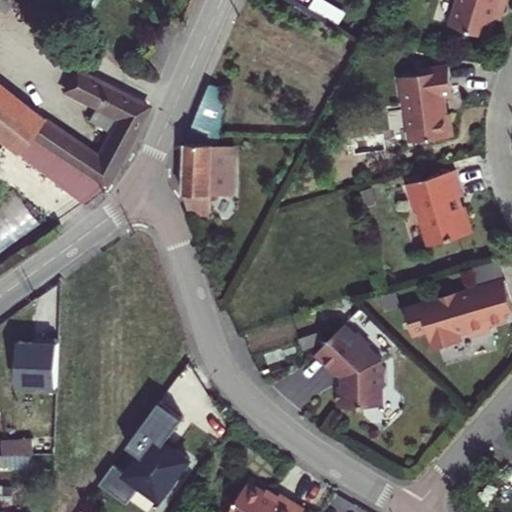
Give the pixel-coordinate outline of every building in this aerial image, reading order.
[(5,0),(46,33),(56,21),(29,0),(5,0)] [(325,0),(317,13),(346,31),(354,18),(325,0)] [(458,0),(450,26),(489,38),(499,6),(504,8),(506,0),(458,0)] [(410,140),(453,136),(450,113),(446,114),(444,97),(453,96),(449,66),(423,69),(424,73),(402,76),(410,140)] [(76,69),(64,90),(96,107),(88,118),(110,130),(98,154),(44,119),(26,105),(22,110),(0,92),(0,135),(85,203),(105,186),(148,105),(76,69)] [(0,84),(0,92),(22,110),(26,105),(0,84)] [(189,213),(210,214),(213,145),(218,145),(223,89),(210,85),(186,144),(184,194),(189,213)] [(463,195),(455,169),(406,184),(414,211),(421,215),(430,245),(472,232),(464,206),(460,207),(457,197),(463,195)] [(0,249),(42,220),(20,189),(0,203),(0,249)] [(475,264),(479,281),(507,273),(502,256),(475,264)] [(511,310),(511,301),(506,280),(406,309),(409,319),(407,320),(408,326),(410,325),(413,335),(429,330),(433,344),(439,348),(457,342),(460,336),(460,333),(469,330),(471,335),(491,329),(490,324),(508,319),(506,312),(511,310)] [(138,286),(123,285),(123,303),(137,304),(138,286)] [(340,374),(344,378),(344,386),(341,386),(340,407),(365,408),(365,406),(382,407),(382,388),(384,388),(384,367),(382,367),(382,362),(369,349),(372,346),(359,333),(356,336),(346,326),(318,354),(339,375),(340,374)] [(23,383),(63,384),(65,338),(24,337),(23,383)] [(30,398),(28,387),(1,393),(5,415),(39,408),(36,396),(30,398)] [(114,464),(100,484),(128,504),(142,485),(161,499),(163,497),(166,499),(180,479),(177,477),(190,459),(167,442),(185,417),(161,400),(127,447),(140,457),(127,474),(114,464)] [(33,440),(33,454),(54,453),(55,439),(33,440)] [(0,445),(0,455),(7,455),(32,454),(33,454),(33,440),(2,441),(2,444),(0,445)] [(32,454),(7,455),(8,466),(12,468),(32,467),(32,454)] [(303,511),(305,509),(280,494),(277,499),(249,481),(229,511),(303,511)] [(12,495),(12,484),(2,484),(2,495),(12,495)]
